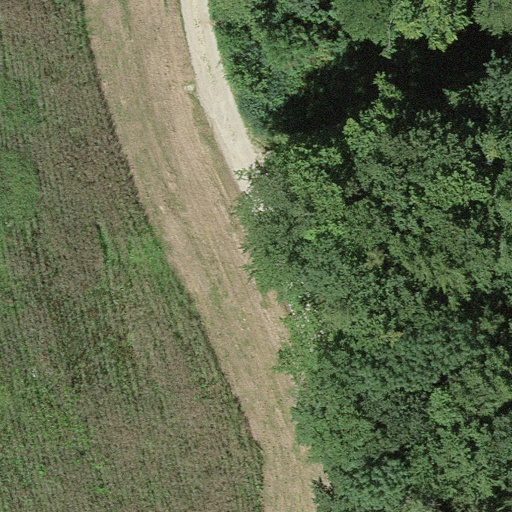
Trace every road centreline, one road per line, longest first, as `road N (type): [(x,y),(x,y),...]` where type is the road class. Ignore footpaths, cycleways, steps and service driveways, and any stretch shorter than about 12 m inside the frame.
road 1 (track): [(369,511),(195,43),(192,0)]
road 2 (track): [(252,181),(396,164),(511,173)]
